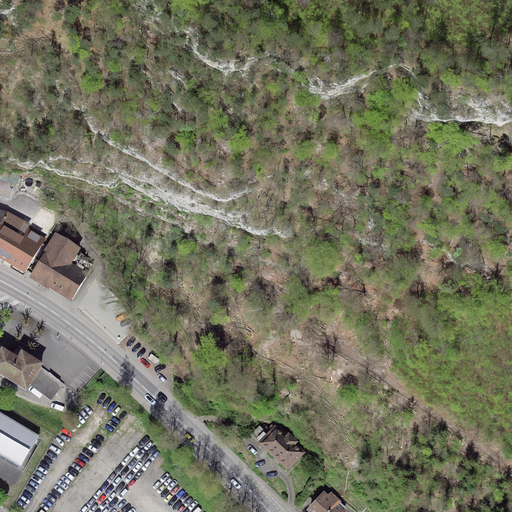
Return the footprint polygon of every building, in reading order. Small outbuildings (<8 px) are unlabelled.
[(0,198),(9,201),(13,188),(7,182),(0,180),(0,198)] [(35,216),(40,205),(16,192),(11,203),(35,216)] [(0,257),(4,260),(8,262),(11,264),(25,272),(43,242),(44,238),(43,235),(32,229),(30,233),(26,231),(22,241),(16,237),(23,224),(5,214),(0,213),(0,257)] [(80,261),(74,272),(67,267),(77,251),(55,237),(31,276),(71,300),(91,268),(91,267),(80,261)] [(1,351),(0,352),(0,376),(25,391),(40,366),(21,354),(17,361),(1,351)] [(0,456),(20,468),(38,437),(0,414),(0,456)] [(287,471),(302,454),(294,446),(296,444),(288,436),(285,438),(274,429),(273,430),(271,428),(265,434),(258,428),(251,436),(260,445),(259,446),(287,471)] [(341,511),(344,510),(330,497),(327,500),(323,496),(308,511),(341,511)]
